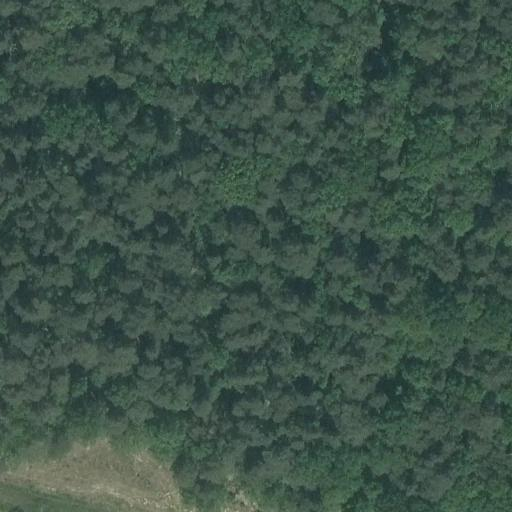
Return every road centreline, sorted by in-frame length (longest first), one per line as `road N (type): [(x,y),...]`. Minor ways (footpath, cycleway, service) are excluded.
road 1 (track): [(400,0),(405,321),(390,382),(337,511)]
road 2 (track): [(0,461),(103,480),(195,511)]
